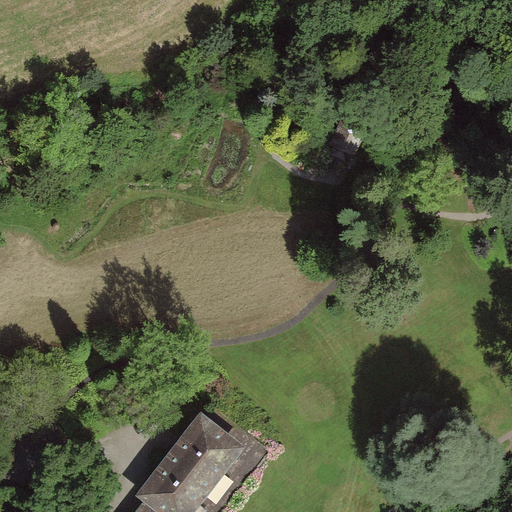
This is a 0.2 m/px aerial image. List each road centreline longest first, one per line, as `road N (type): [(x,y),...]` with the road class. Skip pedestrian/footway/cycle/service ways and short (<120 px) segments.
road 1 (track): [(511,206),(464,214),(399,195),(304,314),(249,341),(153,337),(83,381),(0,469)]
road 2 (track): [(260,128),(285,157),(318,173),(399,195)]
road 3 (track): [(399,511),(511,438)]
